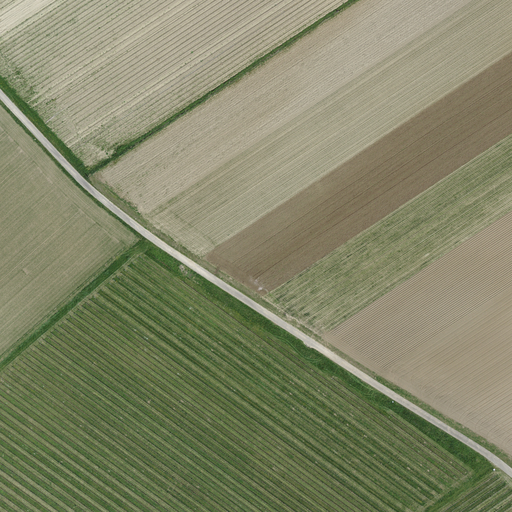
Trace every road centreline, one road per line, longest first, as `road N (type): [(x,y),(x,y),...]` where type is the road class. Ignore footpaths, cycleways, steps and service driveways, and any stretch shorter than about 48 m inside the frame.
road 1 (track): [(511,474),(162,233),(0,79)]
road 2 (track): [(162,233),(0,371)]
